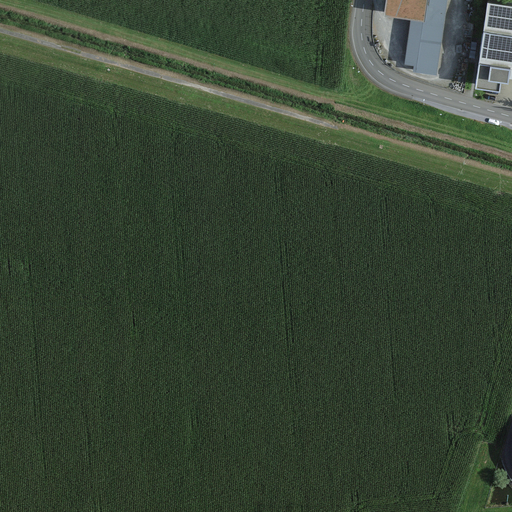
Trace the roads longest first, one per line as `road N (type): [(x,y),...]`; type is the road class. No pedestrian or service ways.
road 1 (track): [(0,33),(335,129)]
road 2 (unclassified): [(364,0),(362,46),(373,70),(393,85),(511,116)]
